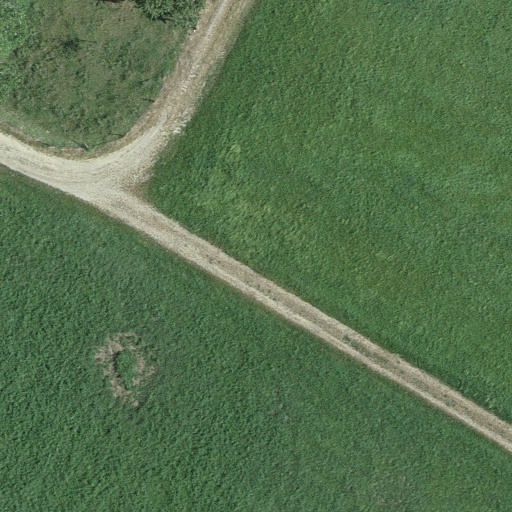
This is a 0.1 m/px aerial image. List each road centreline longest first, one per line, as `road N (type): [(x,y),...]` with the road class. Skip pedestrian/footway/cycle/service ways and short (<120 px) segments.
road 1 (track): [(0,146),(511,442)]
road 2 (track): [(78,192),(187,92),(233,0)]
